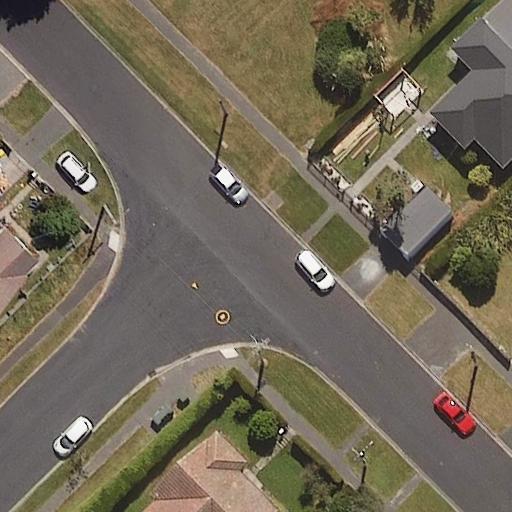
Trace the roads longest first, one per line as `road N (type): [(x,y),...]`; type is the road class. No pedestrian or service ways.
road 1 (residential): [(234,230),(511,508)]
road 2 (residential): [(234,230),(0,464)]
road 3 (residential): [(6,0),(234,230)]
